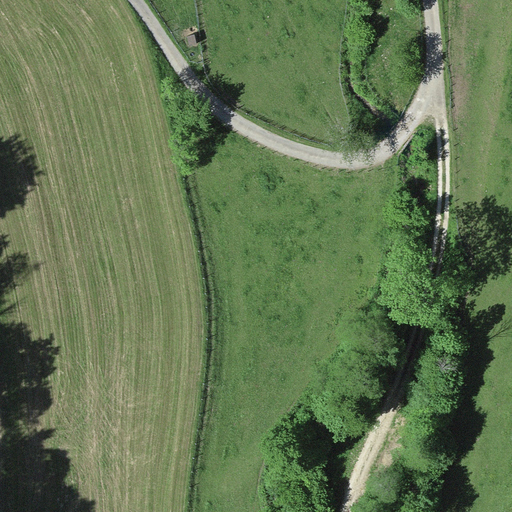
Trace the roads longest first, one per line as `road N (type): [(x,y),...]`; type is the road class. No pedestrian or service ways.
road 1 (unclassified): [(135,0),(186,75),(232,119),(285,146),(345,160),(383,149),(418,109),(435,52),(429,0)]
road 2 (track): [(430,80),(442,145),(439,244),(393,396),(342,511)]
